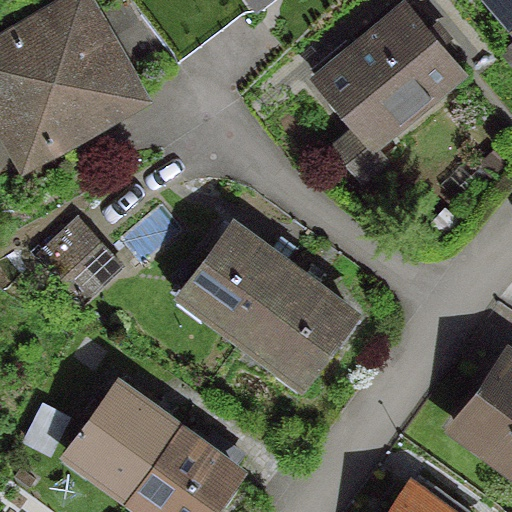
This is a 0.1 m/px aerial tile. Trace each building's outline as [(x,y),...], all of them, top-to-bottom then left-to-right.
[(511,0),(490,0),(507,19),(511,13),(511,0)] [(33,132),(42,147),(89,119),(91,122),(132,99),(76,2),(0,45),(0,120),(9,136),(22,129),(33,132)] [(368,146),(456,72),(401,6),(312,80),(368,146)] [(511,39),(495,54),(511,74),(511,13),(507,19),(511,24),(511,39)] [(79,300),(116,266),(73,220),(36,255),(79,300)] [(239,336),(287,271),(227,227),(180,292),(239,336)] [(299,381),(347,316),(287,271),(239,336),(299,381)] [(511,360),(503,355),(451,426),(511,470),(511,360)] [(65,450),(125,494),(173,429),(113,385),(65,450)] [(204,511),(233,473),(173,429),(125,494),(150,511),(204,511)] [(388,511),(463,511),(464,511),(437,491),(428,503),(407,487),(388,511)]
